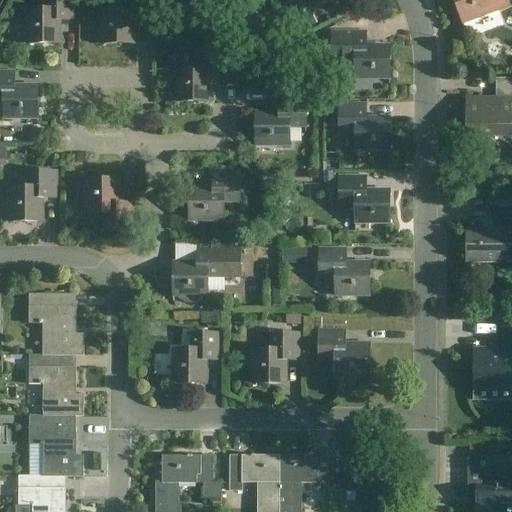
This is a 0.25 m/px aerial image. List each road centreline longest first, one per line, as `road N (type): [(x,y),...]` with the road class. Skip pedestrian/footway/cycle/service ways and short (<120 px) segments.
road 1 (residential): [(429,421),(423,53),(410,0)]
road 2 (residential): [(429,421),(123,425)]
road 3 (residential): [(144,143),(74,139),(74,79),(144,82)]
road 4 (residential): [(114,283),(149,253),(164,216),(156,144)]
road 5 (residential): [(123,425),(114,283)]
road 6 (residential): [(114,283),(99,265),(80,260),(0,257)]
